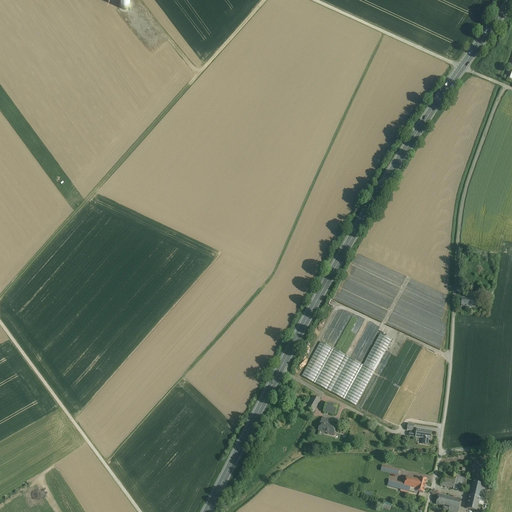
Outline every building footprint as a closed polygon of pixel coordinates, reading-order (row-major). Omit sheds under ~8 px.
[(475,299),(461,298),(461,308),(475,309),(475,299)] [(363,365),(320,342),(302,377),(355,406),(386,350),(392,339),(381,333),(363,365)] [(321,401),(313,396),(307,406),(304,404),(302,407),(313,413),(321,401)] [(338,406),(326,403),(323,412),(335,415),(338,406)] [(330,420),(322,418),(322,421),(321,421),(319,431),(335,435),(337,426),(329,423),(330,420)] [(432,432),(416,429),(415,438),(423,439),(422,444),(428,445),(429,440),(430,440),(432,432)] [(401,470),(382,466),(381,471),(399,475),(401,470)] [(465,476),(456,474),(456,475),(455,480),(453,489),(458,491),(459,489),(462,489),(465,476)] [(412,478),(406,477),(404,484),(404,486),(410,487),(412,478)] [(455,480),(442,477),(440,486),(453,489),(455,480)] [(419,480),(412,478),(410,487),(410,488),(417,489),(416,491),(423,493),(427,480),(420,478),(419,480)] [(404,484),(389,480),(387,486),(401,490),(402,485),(404,486),(404,484)] [(481,511),(487,486),(473,482),(467,509),(480,511),(481,511)] [(461,500),(438,495),(436,505),(444,506),(443,508),(445,508),(444,511),(447,511),(448,511),(450,508),(458,510),(461,500)]
